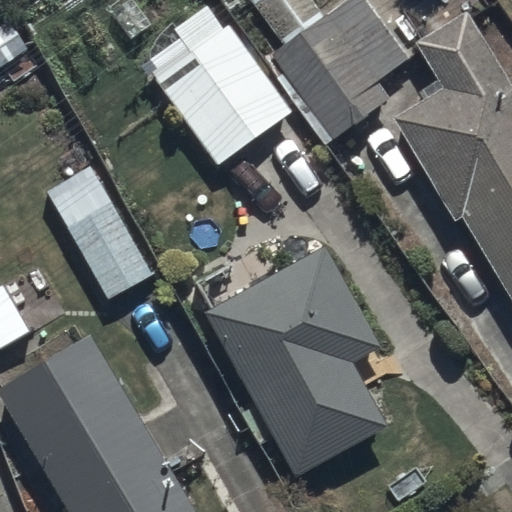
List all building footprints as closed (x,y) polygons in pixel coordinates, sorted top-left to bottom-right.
[(190,51),(153,78),(216,164),(292,108),(213,0),(208,0),(173,26),(190,51)] [(253,0),(281,39),(263,53),(326,142),(390,96),(377,78),(411,54),(371,0),(337,0),(323,11),(315,0),(253,0)] [(442,87),(395,114),(454,216),(462,211),(511,298),(511,66),(475,1),(413,36),(442,87)] [(154,270),(90,162),(45,188),(109,297),(154,270)] [(383,338),(325,237),(246,282),(231,255),(193,276),(208,304),(205,306),(258,401),(242,410),(259,441),(275,432),(298,472),(390,420),(354,355),(383,338)] [(149,420),(91,325),(0,380),(0,396),(70,511),(192,511),(203,506),(180,467),(207,451),(178,403),(149,420)]
